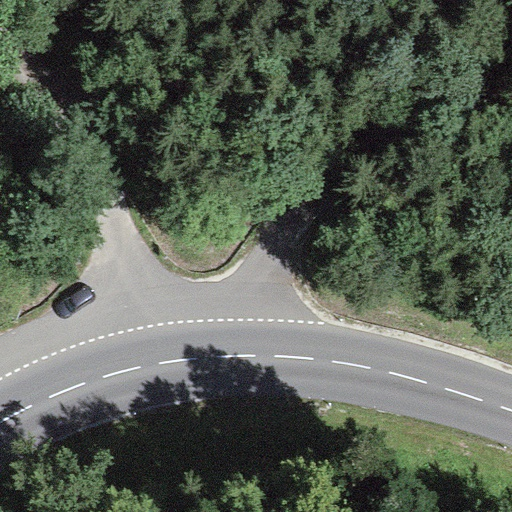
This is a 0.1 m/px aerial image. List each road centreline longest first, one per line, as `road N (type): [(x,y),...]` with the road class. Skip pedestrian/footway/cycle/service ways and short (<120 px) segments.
road 1 (tertiary): [(0,395),(142,317),(224,317),(381,351),(511,398)]
road 2 (track): [(511,93),(261,234),(224,317)]
road 3 (track): [(142,317),(116,233),(0,44)]
